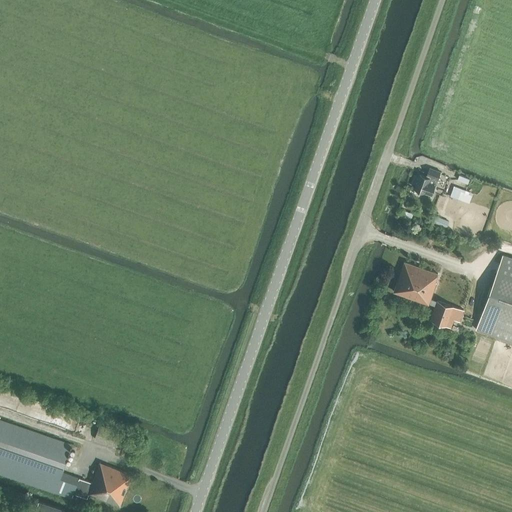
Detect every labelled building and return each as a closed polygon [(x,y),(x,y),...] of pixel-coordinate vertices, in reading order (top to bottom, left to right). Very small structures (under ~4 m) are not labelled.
[(415,188),(432,194),(441,172),(429,168),(426,177),(419,175),(415,188)] [(451,195),(458,198),(461,190),(454,187),(451,195)] [(439,201),(446,204),(450,194),(443,191),(439,201)] [(401,216),(408,219),(411,212),(403,210),(401,216)] [(437,224),(446,228),(449,222),(440,218),(437,224)] [(476,329),(511,342),(511,258),(502,255),(476,329)] [(435,281),(438,274),(404,262),(394,292),(429,304),(430,299),(436,282),(435,281)] [(430,320),(451,327),(454,319),(459,321),(463,310),(437,301),(435,306),(430,320)] [(430,348),(433,339),(425,336),(421,345),(430,348)] [(68,423),(71,417),(61,412),(57,418),(68,423)] [(80,478),(63,472),(72,445),(0,419),(0,473),(72,499),(80,478)] [(94,439),(127,451),(132,436),(99,424),(94,439)] [(80,490),(120,506),(131,474),(100,462),(93,478),(85,476),(80,490)] [(34,511),(62,511),(64,509),(38,500),(34,511)]
